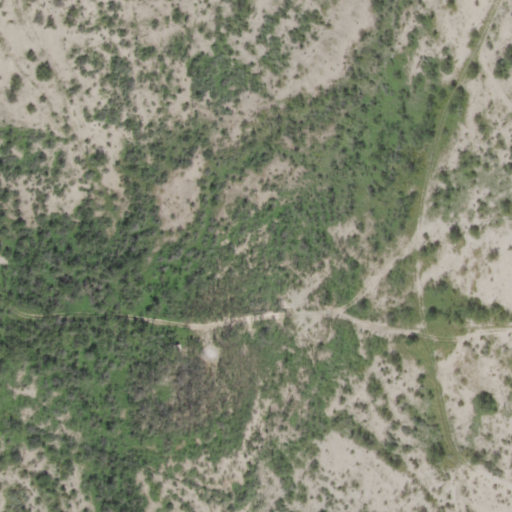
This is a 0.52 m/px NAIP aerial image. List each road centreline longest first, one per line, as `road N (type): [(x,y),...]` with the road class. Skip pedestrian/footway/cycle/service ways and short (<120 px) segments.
road 1 (residential): [(511,2),(351,290),(0,324)]
road 2 (residential): [(511,296),(351,290)]
